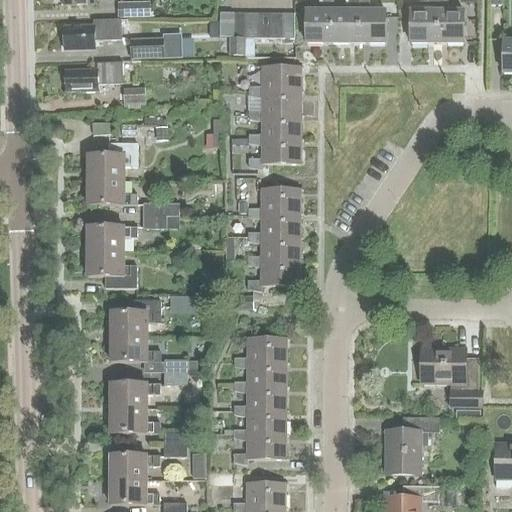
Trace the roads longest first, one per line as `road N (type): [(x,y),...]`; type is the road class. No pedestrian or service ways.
road 1 (tertiary): [(29,511),(18,175)]
road 2 (residential): [(511,110),(439,119),(344,265),(336,310)]
road 3 (residential): [(336,310),(334,511)]
road 4 (tertiary): [(18,175),(14,0)]
road 5 (residential): [(336,310),(511,311)]
